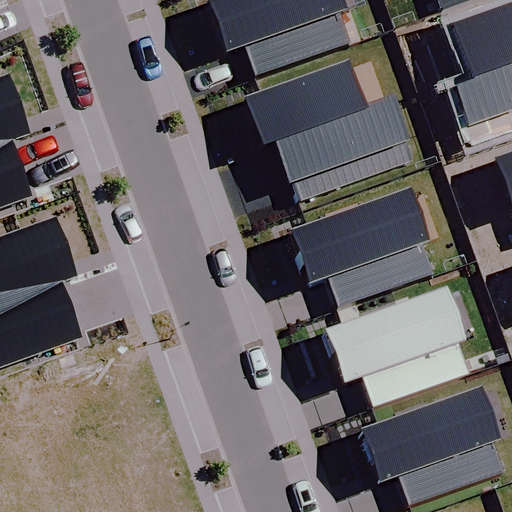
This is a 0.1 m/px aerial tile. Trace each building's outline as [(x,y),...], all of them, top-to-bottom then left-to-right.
[(335,0),(231,0),(205,9),(222,59),(244,52),(255,81),(352,48),(335,0)] [(345,70),(240,106),(258,158),(272,152),(285,190),(406,148),(390,104),(361,114),(345,70)] [(27,137),(6,80),(0,82),(0,210),(28,200),(7,145),(27,137)] [(408,198),(289,239),(306,289),(329,282),(339,311),(430,280),(420,251),(426,249),(408,198)] [(74,281),(53,224),(0,242),(0,370),(79,342),(59,286),(74,281)] [(442,297),(322,338),(340,388),(362,380),(373,410),(464,378),(453,347),(459,345),(442,297)] [(479,397),(359,438),(377,488),(399,480),(409,510),(501,478),(490,448),(496,446),(479,397)]
